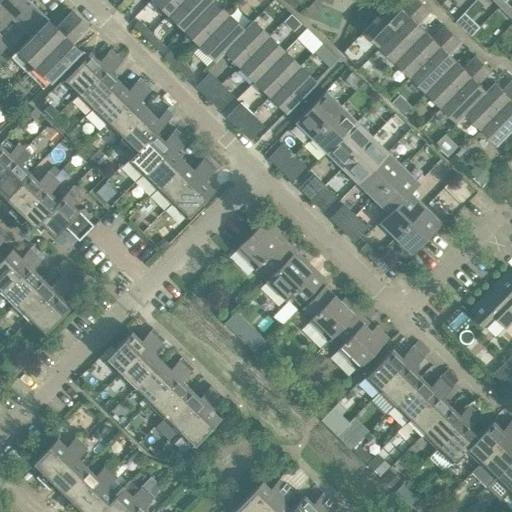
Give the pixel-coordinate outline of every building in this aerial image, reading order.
[(46,20),(26,0),(0,0),(0,28),(11,18),(30,37),(46,20)] [(151,0),(167,15),(181,0),(151,0)] [(182,30),(211,0),(181,0),(167,15),(182,30)] [(198,45),(228,15),(212,0),(211,0),(182,30),(198,45)] [(380,46),(422,4),(418,0),(409,0),(402,8),(394,0),(364,31),(380,46)] [(511,14),(511,0),(505,0),(502,4),(511,14)] [(396,62),(425,31),(418,24),(430,12),(422,4),(380,46),(396,62)] [(78,51),(71,44),(87,27),(71,11),(54,28),(46,20),(30,37),(10,57),(42,88),(78,51)] [(243,30),(228,15),(198,45),(213,61),(222,52),(222,51),(243,30)] [(238,66),(267,36),(252,20),(243,30),(222,51),(222,52),(238,66)] [(150,32),(138,21),(132,26),(144,38),(150,32)] [(411,77),(453,34),(445,26),(433,38),(425,31),(396,62),(411,77)] [(162,44),(150,32),(144,38),(156,50),(162,44)] [(426,92),(456,61),(449,54),(461,42),(453,34),(411,77),(426,92)] [(253,82),(283,51),(267,36),(238,66),(253,82)] [(76,96),(116,55),(110,49),(98,61),(88,52),(60,81),(76,96)] [(181,63),(169,51),(163,56),(175,68),(181,63)] [(268,97),(298,66),(283,51),(253,82),(268,97)] [(90,110),(118,81),(109,73),(121,60),(116,55),(76,96),(90,110)] [(442,107),(484,64),(475,56),(464,68),(456,61),(426,92),(442,107)] [(192,74),(181,63),(175,68),(187,80),(192,74)] [(488,92),(487,91),(480,84),(492,72),(484,64),(442,107),(458,122),(466,114),(488,92)] [(284,112),(314,82),(298,66),(268,97),(284,112)] [(194,87),(201,94),(215,79),(207,72),(194,87)] [(105,124),(145,83),(139,78),(127,90),(118,81),(90,110),(105,124)] [(206,99),(220,84),(215,79),(201,94),(206,99)] [(481,129),(511,97),(511,81),(503,90),(495,83),(487,91),(488,92),(466,114),(481,129)] [(119,138),(147,110),(138,101),(151,89),(145,83),(105,124),(119,138)] [(211,104),(225,89),(220,84),(206,99),(211,104)] [(211,104),(218,111),(232,96),(225,89),(211,104)] [(310,138),(340,107),(324,91),(294,122),(310,138)] [(497,144),(511,129),(511,97),(481,129),(497,144)] [(224,117),(232,124),(246,110),(238,102),(224,117)] [(126,161),(154,132),(154,133),(174,112),(168,106),(156,118),(147,110),(119,138),(133,152),(125,160),(126,161)] [(325,153),(355,122),(340,107),(310,138),(325,153)] [(237,129),(251,115),(246,110),(232,124),(237,129)] [(242,134),(256,119),(251,115),(237,129),(242,134)] [(242,134),(249,141),(263,127),(256,119),(242,134)] [(341,168),(371,137),(355,122),(325,153),(341,168)] [(141,175),(180,134),(175,128),(163,141),(154,133),(154,132),(126,161),(141,175)] [(155,189),(183,161),(174,152),(186,140),(180,134),(141,175),(155,189)] [(356,183),(386,152),(371,137),(341,168),(356,183)] [(0,172),(24,148),(18,143),(13,147),(4,138),(0,142),(0,172)] [(266,157),(273,165),(288,150),(280,143),(266,157)] [(0,194),(4,198),(28,173),(19,164),(30,154),(24,148),(0,172),(0,194)] [(278,169),(292,155),(288,150),(273,165),(278,169)] [(372,198),(401,167),(386,152),(356,183),(372,198)] [(283,174),(298,160),(292,155),(278,169),(283,174)] [(170,204),(210,163),(204,157),(192,169),(183,161),(155,189),(170,204)] [(283,174),(291,182),(305,168),(298,160),(283,174)] [(185,218),(213,190),(204,181),(216,168),(210,163),(170,204),(185,218)] [(408,192),(417,183),(401,167),(372,198),(387,213),(408,192)] [(13,217),(53,177),(47,171),(37,181),(28,173),(4,198),(13,207),(8,213),(13,217)] [(297,187),(304,195),(318,180),(311,173),(297,187)] [(32,226),(57,201),(49,193),(59,182),(53,177),(13,217),(18,222),(23,217),(32,226)] [(309,200),(323,185),(318,180),(304,195),(309,200)] [(314,205),(328,190),(323,185),(309,200),(314,205)] [(63,226),(77,211),(68,202),(78,192),(72,186),(57,201),(32,226),(38,232),(43,226),(53,236),(63,226)] [(314,205),(322,212),(336,198),(328,190),(314,205)] [(424,207),(408,192),(387,213),(378,222),(394,238),(424,207)] [(327,218),(335,225),(349,211),(341,203),(327,218)] [(409,253),(439,223),(424,207),(394,238),(409,253)] [(77,240),(92,225),(77,211),(63,226),(77,240)] [(340,230),(354,216),(349,211),(335,225),(340,230)] [(345,235),(359,221),(354,216),(340,230),(345,235)] [(291,253),(274,237),(279,231),(265,217),(233,250),(253,270),(258,265),(269,276),(264,281),(265,282),(296,251),(295,250),(291,253)] [(345,235),(352,242),(366,228),(359,221),(345,235)] [(0,259),(11,249),(10,248),(2,256),(0,253),(0,242),(6,236),(1,230),(0,230),(0,259)] [(377,255),(365,243),(359,249),(371,261),(377,255)] [(0,288),(37,251),(32,245),(20,257),(11,249),(0,259),(0,288)] [(0,294),(12,306),(40,278),(31,269),(43,257),(37,251),(0,288),(0,294)] [(321,282),(305,267),(309,263),(296,251),(265,282),(284,300),(289,296),(298,305),(321,282)] [(389,267),(377,255),(371,261),(383,272),(389,267)] [(504,327),(511,318),(511,272),(509,270),(470,310),(475,316),(473,319),(484,329),(495,318),(504,327)] [(27,320),(67,280),(61,274),(49,286),(40,278),(12,306),(27,320)] [(42,335),(70,306),(60,297),(72,285),(67,280),(27,320),(42,335)] [(325,340),(355,309),(343,297),(339,301),(333,295),(330,298),(320,289),(301,309),(310,318),(306,322),(325,340)] [(355,370),(387,337),(374,325),(369,330),(353,314),(357,311),(355,309),(325,340),(326,342),(334,334),(342,342),(335,350),(355,370)] [(118,375),(158,334),(152,328),(140,341),(131,332),(103,360),(118,375)] [(132,389),(160,361),(151,352),(163,340),(158,334),(118,375),(132,389)] [(377,392),(417,351),(412,346),(400,358),(391,349),(362,377),(377,392)] [(392,406),(420,378),(411,369),(424,357),(417,351),(377,392),(392,406)] [(147,403),(187,362),(181,357),(169,369),(160,361),(132,389),(147,403)] [(161,418),(189,389),(181,381),(193,368),(187,362),(147,403),(161,418)] [(407,421),(447,380),(441,374),(429,386),(420,378),(392,406),(407,421)] [(421,435),(449,406),(441,398),(453,386),(447,380),(407,421),(421,435)] [(176,432),(216,391),(210,385),(198,398),(189,389),(161,418),(176,432)] [(191,447),(219,418),(210,409),(222,397),(216,391),(176,432),(191,447)] [(436,449),(476,408),(470,403),(458,415),(449,406),(421,435),(436,449)] [(479,435),(478,434),(470,426),(482,414),(476,408),(436,449),(451,464),(464,450),(479,435)] [(343,427),(329,414),(322,421),(336,435),(343,427)] [(478,464),(511,429),(511,418),(501,430),(491,421),(478,434),(479,435),(464,450),(478,464)] [(357,442),(343,427),(336,435),(350,449),(357,442)] [(493,478),(511,458),(511,429),(478,464),(493,478)] [(41,483),(81,442),(75,437),(65,447),(56,438),(31,463),(41,473),(36,478),(41,483)] [(61,492),(85,467),(77,458),(87,448),(81,442),(41,483),(46,488),(51,483),(61,492)] [(507,493),(511,488),(511,458),(493,478),(507,493)] [(70,511),(110,471),(104,465),(94,475),(85,467),(61,492),(70,501),(65,506),(70,511)] [(98,511),(114,496),(114,495),(106,487),(116,477),(110,471),(70,511),(79,511),(80,511),(98,511)] [(288,511),(290,510),(290,509),(280,500),(283,497),(286,500),(294,492),(279,478),(272,486),(274,488),(271,491),(261,481),(230,511),(288,511)] [(397,489),(402,483),(398,479),(393,484),(397,489)] [(402,493),(407,488),(402,483),(397,489),(402,493)] [(126,511),(147,491),(141,486),(131,496),(122,487),(114,495),(114,496),(98,511),(126,511)] [(147,511),(143,508),(153,497),(147,491),(126,511),(147,511)] [(331,511),(336,507),(322,493),(314,501),(316,503),(314,506),(303,496),(290,509),(290,510),(288,511),(331,511)]
